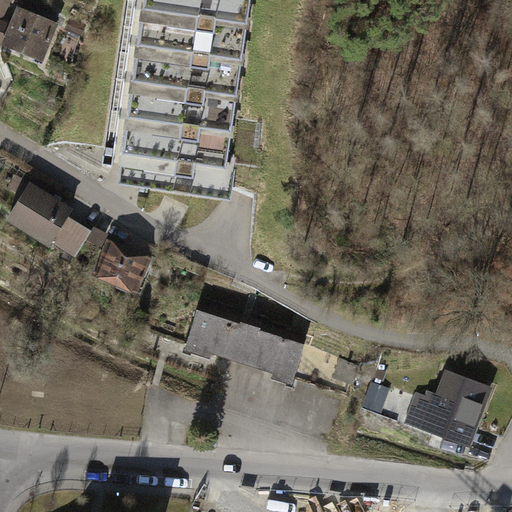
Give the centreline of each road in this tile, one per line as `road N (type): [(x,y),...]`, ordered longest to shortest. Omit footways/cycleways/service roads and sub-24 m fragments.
road 1 (residential): [(5,454),(511,488)]
road 2 (residential): [(0,139),(119,215),(263,283)]
road 3 (track): [(263,283),(380,280),(472,240),(511,203)]
road 4 (track): [(263,283),(376,340),(511,355)]
